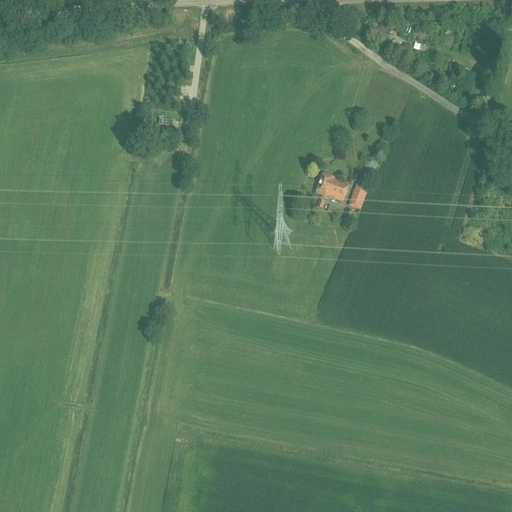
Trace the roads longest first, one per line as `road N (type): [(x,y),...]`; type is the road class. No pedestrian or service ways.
road 1 (unclassified): [(291,0),(0,20)]
road 2 (unclassified): [(291,0),(484,129),(511,169)]
